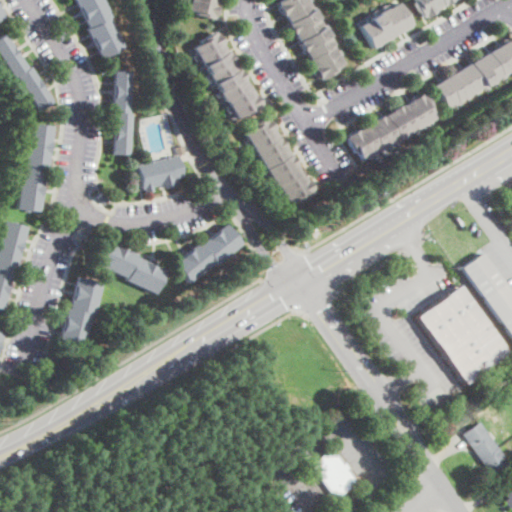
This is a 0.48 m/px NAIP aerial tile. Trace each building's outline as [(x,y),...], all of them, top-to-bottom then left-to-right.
[(123,47),(100,59),(85,29),(87,28),(72,0),(101,0),(110,17),(108,18),(123,47)] [(216,0),(215,4),(217,4),(216,8),(217,8),(216,13),(215,13),(214,15),(212,15),(212,18),(194,14),(195,11),(186,9),(188,1),(184,0),(216,0)] [(309,0),(307,1),(311,8),(315,6),(316,8),(312,10),(317,17),(321,14),(322,16),(318,19),(322,25),(325,23),(327,26),(323,28),(327,34),(331,32),(333,34),(329,37),(333,43),(331,44),(335,51),(339,48),(342,53),(338,55),(342,62),(334,67),(336,69),(320,78),(319,76),(318,77),(312,67),(313,66),(308,58),(309,57),(304,49),(302,50),(298,43),(299,42),(293,32),(292,32),(288,25),(289,24),(287,22),(288,21),(284,13),(282,14),(276,5),(276,4),(278,3),(276,1),(277,0),(309,0)] [(450,0),(442,5),(441,3),(432,9),(433,11),(423,17),(423,15),(419,17),(410,2),(413,0),(450,0)] [(397,1),(411,25),(401,31),(400,30),(391,35),(392,37),(389,38),(383,42),(382,40),(381,41),(382,43),(378,45),(377,44),(371,47),(358,26),(369,19),(368,17),(386,7),(386,8),(397,1)] [(215,32),(216,31),(218,35),(218,34),(222,42),(222,43),(226,51),(228,49),(234,59),(235,58),(236,61),(235,62),(238,68),(239,68),(244,76),(245,76),(246,79),(245,79),(248,85),(249,85),(254,93),(255,92),(256,95),(259,96),(260,98),(260,101),(261,103),(260,103),(261,105),(246,115),(244,112),(237,117),(232,110),(229,112),(226,107),(230,105),(226,99),(224,100),(220,93),(217,96),(215,93),(219,91),(215,84),(211,86),(210,84),(213,81),(210,75),(206,78),(205,75),(208,73),(205,67),(201,69),(199,66),(203,64),(200,58),(195,60),(193,56),(197,54),(192,46),(200,41),(199,39),(214,30),(215,32)] [(20,59),(26,68),(29,67),(52,101),(37,111),(14,77),(12,78),(0,59),(0,35),(3,34),(20,59)] [(511,69),(509,71),(508,69),(502,72),(504,76),(501,78),(499,74),(493,78),(495,81),(492,83),(490,80),(484,83),(486,86),(483,88),(482,85),(475,88),(477,92),(475,93),(473,90),(467,94),(469,97),(466,99),(464,95),(458,99),(460,102),(457,104),(456,103),(454,105),(452,101),(443,106),(430,84),(505,39),(511,50),(511,64),(510,66),(511,69)] [(130,113),(128,155),(112,154),(113,113),(110,113),(111,100),(112,71),(129,71),(128,113),(130,113)] [(419,92),(419,94),(421,92),(431,108),(429,109),(433,116),(426,121),(428,125),(424,127),(421,124),(415,128),(417,131),(414,133),(412,129),(406,133),(408,137),(406,138),(403,134),(397,138),(399,142),(398,143),(397,143),(395,140),(389,143),(391,147),(388,149),(386,145),(379,149),(378,148),(372,151),(375,155),(370,158),(368,154),(360,159),(356,151),(354,152),(344,137),(346,136),(346,134),(356,128),(357,129),(365,124),(365,125),(373,120),(373,119),(380,115),(381,115),(391,109),(390,108),(398,104),(398,105),(400,104),(401,104),(409,100),(408,98),(419,92)] [(267,118),(267,117),(269,120),(271,120),(273,123),(272,125),(274,128),(273,128),(278,136),(279,135),(285,144),(286,143),(287,146),(286,147),(289,153),(290,153),(295,161),(296,161),(298,164),(296,165),(300,171),(300,170),(305,178),(306,178),(308,181),(309,181),(313,188),(311,189),(313,191),(297,201),(296,198),(288,203),(284,196),(280,198),(278,193),(281,191),(277,184),(276,186),(272,179),(268,182),(267,179),(270,177),(266,170),(263,172),(261,169),(265,167),(261,161),(257,164),(256,161),(260,159),(256,153),(252,155),(251,152),(255,150),(251,144),(247,146),(244,142),(248,140),(244,132),(251,127),(250,125),(265,116),(267,118)] [(47,158),(46,170),(43,170),(38,212),(14,209),(19,166),(22,166),(26,124),(51,126),(47,158)] [(183,151),(176,153),(174,146),(181,144),(183,151)] [(178,157),(180,165),(183,177),(174,179),(176,185),(165,188),(165,186),(159,188),(159,186),(152,187),(153,191),(145,193),(144,189),(141,189),(136,165),(153,160),(153,161),(164,159),(164,158),(169,156),(169,157),(178,155),(178,157)] [(104,205),(103,206),(96,199),(101,193),(108,200),(104,205)] [(17,258),(14,269),(12,268),(1,310),(0,309),(0,228),(2,221),(25,227),(17,258)] [(241,244),(215,265),(213,263),(187,283),(171,263),(176,259),(197,243),(199,245),(225,224),(241,244)] [(164,270),(154,294),(124,280),(125,278),(95,265),(105,241),(136,255),(135,257),(164,270)] [(511,339),(460,268),(481,253),(511,295),(511,339)] [(100,283),(92,316),(89,315),(82,347),(57,341),(61,323),(65,309),(68,309),(75,277),(100,283)] [(508,352),(462,384),(415,317),(458,286),(460,284),(508,352)] [(508,463),(490,476),(461,434),(478,422),(508,463)] [(331,449),(341,464),(343,463),(347,468),(345,470),(355,484),(334,499),(309,465),(331,449)] [(511,507),(509,510),(503,501),(507,498),(504,494),(511,488),(511,507)]
